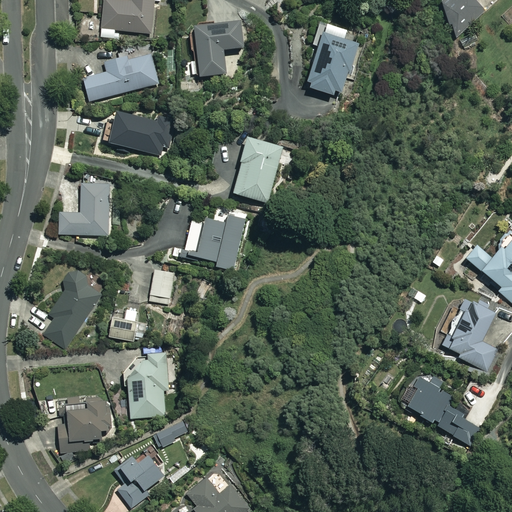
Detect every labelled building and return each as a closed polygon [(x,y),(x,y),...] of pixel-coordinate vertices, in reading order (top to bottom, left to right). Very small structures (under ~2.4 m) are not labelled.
[(154,0),(131,0),(132,2),(110,0),(103,0),(101,30),(152,35),(154,0)] [(446,0),(438,8),(463,33),(483,12),(474,3),(477,0),(446,0)] [(242,49),(239,24),(193,29),(199,79),(225,76),(222,52),(242,49)] [(318,47),(305,86),(310,87),(309,90),(333,98),(335,92),(342,94),(358,44),(343,40),(346,33),(326,27),(325,31),(318,28),(312,46),(318,47)] [(158,84),(150,52),(104,64),(107,73),(83,79),(89,102),(158,84)] [(168,149),(173,120),(157,117),(156,125),(107,116),(103,146),(163,156),(164,149),(168,149)] [(281,149),(245,140),(232,196),(268,204),(281,149)] [(108,236),(109,185),(81,184),(80,214),(59,214),(59,235),(108,236)] [(244,221),(227,217),(225,225),(203,220),(202,224),(191,222),(184,256),(216,262),(215,268),(233,271),(244,221)] [(511,241),(503,252),(500,249),(491,260),(476,247),(465,260),(500,289),(497,292),(511,303),(511,241)] [(176,274),(154,271),(149,301),(171,305),(176,274)] [(55,319),(44,336),(67,351),(102,297),(85,286),(84,278),(81,274),(73,272),(68,274),(63,280),(63,284),(65,290),(49,315),(55,319)] [(480,301),(478,306),(464,299),(442,347),(459,354),(457,358),(486,372),(496,350),(480,342),(493,313),(487,310),(489,305),(480,301)] [(135,343),(135,340),(141,341),(144,327),(138,326),(140,314),(113,309),(108,339),(135,343)] [(166,418),(164,390),(170,389),(167,355),(147,356),(148,362),(133,363),(134,373),(125,373),(129,421),(166,418)] [(408,405),(406,408),(419,415),(418,417),(470,445),(478,429),(461,420),(463,415),(445,405),(450,397),(438,391),(443,383),(432,377),(427,385),(416,379),(410,389),(407,387),(399,401),(408,405)] [(57,425),(59,454),(89,452),(88,443),(101,442),(100,433),(110,432),(107,398),(83,400),(84,407),(65,408),(66,424),(57,425)] [(176,424),(165,430),(171,440),(182,434),(176,424)] [(148,490),(164,477),(146,454),(136,462),(133,459),(118,471),(127,482),(116,491),(130,509),(150,493),(148,490)] [(193,511),(245,511),(250,509),(229,487),(221,494),(205,477),(186,495),(198,507),(193,511)]
